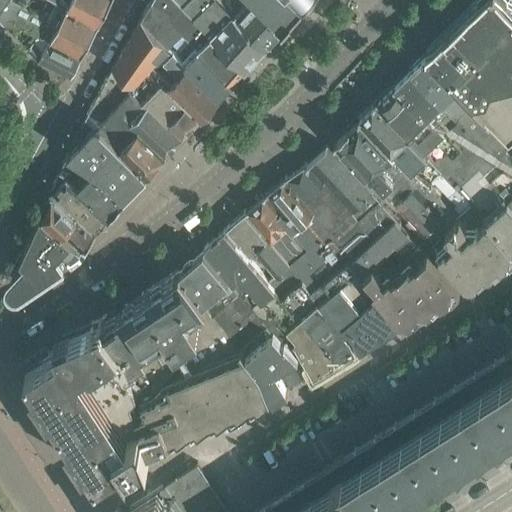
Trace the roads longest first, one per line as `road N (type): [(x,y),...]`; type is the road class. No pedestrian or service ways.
road 1 (residential): [(511,327),(244,495),(213,445),(342,380),(511,274)]
road 2 (unclassified): [(0,332),(186,204),(301,103),(399,0)]
road 3 (tertiary): [(53,119),(127,0)]
